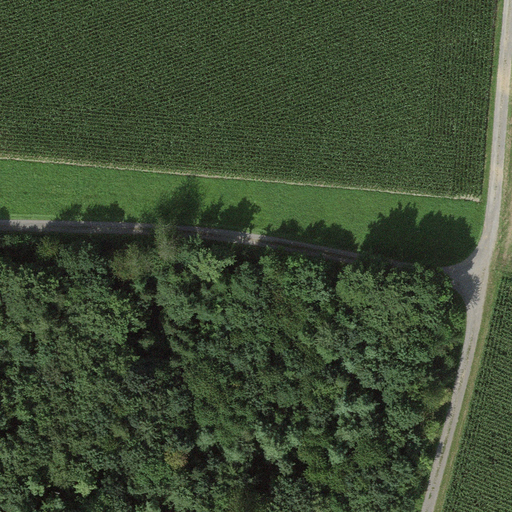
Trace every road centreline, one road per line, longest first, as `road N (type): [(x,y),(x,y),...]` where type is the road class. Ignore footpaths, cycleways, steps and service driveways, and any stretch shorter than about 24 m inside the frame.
road 1 (track): [(481,284),(191,230),(0,223)]
road 2 (track): [(432,511),(466,379),(511,48)]
